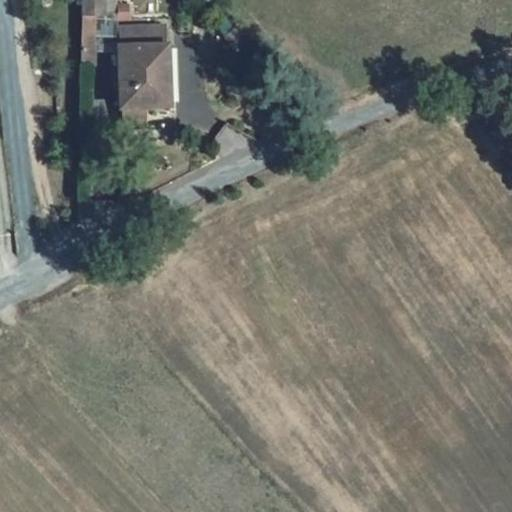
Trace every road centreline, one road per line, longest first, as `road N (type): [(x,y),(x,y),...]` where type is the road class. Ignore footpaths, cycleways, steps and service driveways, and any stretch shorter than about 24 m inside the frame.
road 1 (unclassified): [(0,300),(90,242),(372,113),(511,64)]
road 2 (unknown): [(29,0),(63,260)]
